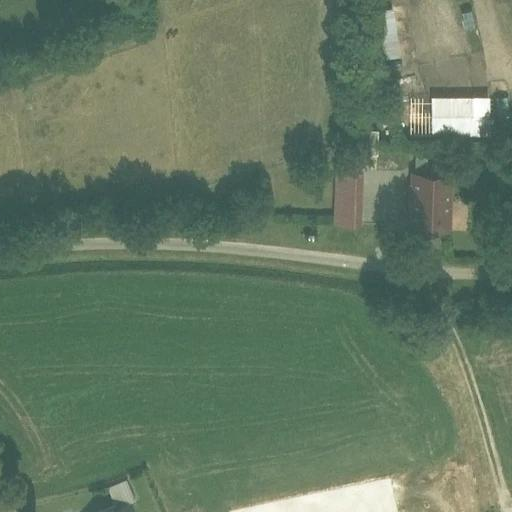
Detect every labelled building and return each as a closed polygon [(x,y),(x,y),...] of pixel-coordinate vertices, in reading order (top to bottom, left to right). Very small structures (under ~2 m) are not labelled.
[(438,133),(481,131),(479,95),(436,97),(438,133)] [(333,169),(331,224),(360,225),(362,170),(333,169)] [(406,171),(404,228),(444,230),(446,173),(406,171)] [(126,475),(107,483),(115,504),(134,496),(126,475)] [(131,511),(127,500),(95,511),(131,511)]
